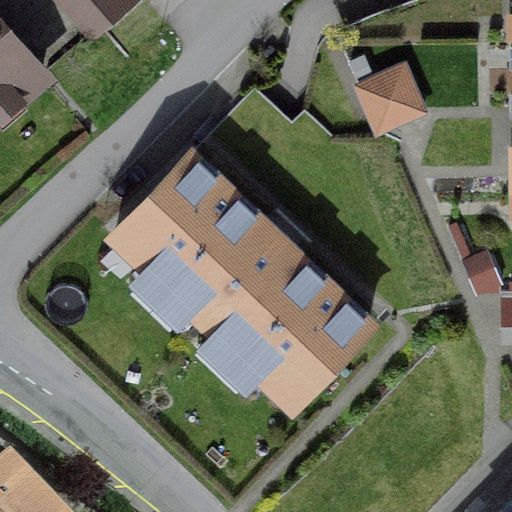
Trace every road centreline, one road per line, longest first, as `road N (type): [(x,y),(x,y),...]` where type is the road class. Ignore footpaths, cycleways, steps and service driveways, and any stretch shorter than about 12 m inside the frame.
road 1 (residential): [(263,0),(0,243)]
road 2 (unclassified): [(0,350),(171,511)]
